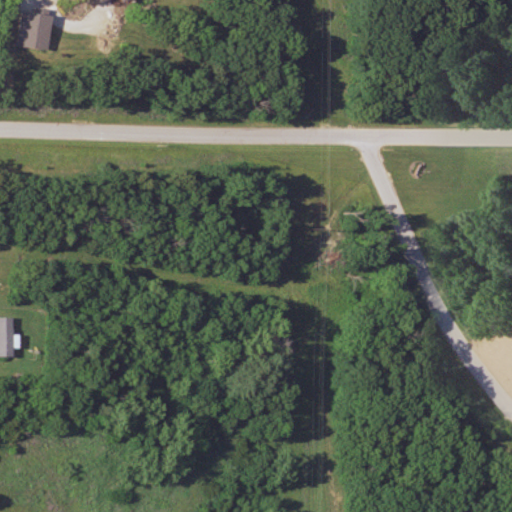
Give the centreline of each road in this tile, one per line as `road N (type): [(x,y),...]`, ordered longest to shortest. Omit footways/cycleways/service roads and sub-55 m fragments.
road 1 (residential): [(511,137),(0,131)]
road 2 (residential): [(367,135),(419,272),(511,407)]
